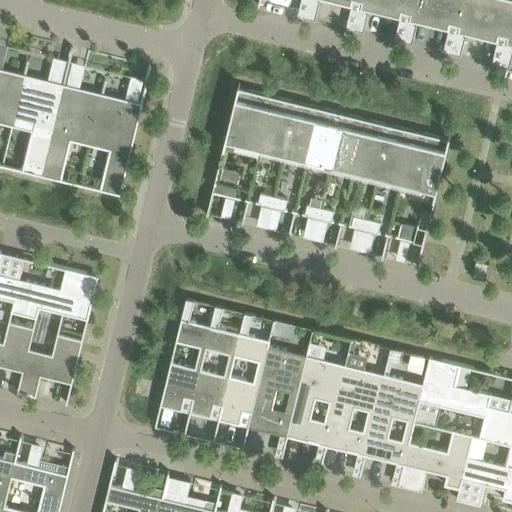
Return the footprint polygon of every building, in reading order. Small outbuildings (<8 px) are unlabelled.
[(362,0),(310,0),(307,16),(315,19),(319,0),(329,0),(351,5),(352,0),(359,0),(362,1),(362,0)] [(413,0),(362,0),(362,1),(355,28),(364,30),(369,10),(400,17),(401,10),(411,12),(413,0)] [(413,0),(411,12),(404,40),(412,42),(417,22),(448,29),(450,22),(459,24),(465,0),(413,0)] [(511,19),(511,0),(465,0),(459,24),(452,52),(461,54),(466,33),(497,41),(499,34),(508,36),(511,19)] [(511,19),(508,36),(501,64),(509,66),(511,55),(511,19)] [(52,75),(84,84),(89,62),(57,53),(52,75)] [(0,117),(10,120),(10,124),(11,124),(12,124),(14,116),(13,115),(23,77),(22,77),(0,71),(0,117)] [(23,77),(13,115),(14,116),(32,120),(30,129),(21,169),(40,174),(60,92),(59,91),(52,90),(54,84),(24,77),(23,77)] [(227,139),(261,147),(274,95),(240,86),(240,84),(239,83),(223,147),(225,147),(227,139)] [(60,92),(40,174),(60,178),(69,139),(89,144),(100,96),(69,88),(68,94),(61,92),(60,92)] [(261,147),(284,153),(297,100),(274,95),(261,147)] [(100,96),(89,144),(108,149),(98,188),(119,193),(139,111),(137,111),(130,109),(131,104),(101,96),(100,96)] [(284,153),(308,159),(321,106),(297,100),(284,153)] [(308,159),(331,164),(344,112),(321,106),(308,159)] [(331,164),(354,170),(367,118),(344,112),(331,164)] [(354,170),(378,176),(390,123),(367,118),(354,170)] [(378,176),(401,181),(414,129),(390,123),(378,176)] [(448,137),(414,129),(401,181),(435,190),(433,198),(435,198),(450,135),(449,135),(448,137)] [(214,192),(226,195),(234,197),(237,187),(214,182),(212,191),(214,192)] [(258,203),(271,206),(274,195),(261,192),(258,203)] [(287,199),(274,195),(271,206),(285,209),(287,199)] [(312,197),(311,204),(321,207),(322,200),(312,197)] [(305,214),(318,217),(321,207),(311,204),(307,203),(305,214)] [(334,210),(321,207),(318,217),(332,220),(334,210)] [(351,225),(365,228),(367,218),(354,215),(351,225)] [(381,221),(367,218),(365,228),(378,232),(381,221)] [(414,240),(417,226),(405,223),(402,237),(414,240)] [(416,237),(423,239),(425,231),(418,229),(416,237)] [(476,259),(475,262),(472,274),(472,276),(485,279),(489,262),(476,259)] [(83,338),(84,334),(99,274),(49,262),(49,264),(66,268),(61,287),(0,272),(0,295),(14,299),(11,311),(37,317),(39,306),(86,317),(81,337),(83,338)] [(182,409),(185,394),(193,396),(194,396),(201,366),(206,347),(211,324),(190,318),(194,299),(186,297),(160,403),(162,404),(182,409)] [(230,373),(235,354),(241,331),(240,331),(219,326),(224,306),(216,304),(211,324),(206,347),(228,353),(224,372),(201,366),(194,396),(193,396),(190,411),(191,411),(211,416),(214,401),(222,403),(223,403),(230,373)] [(252,411),(270,338),(248,333),(253,313),(245,311),(240,331),(241,331),(235,354),(258,360),(253,379),(230,373),(223,403),(222,403),(219,418),(220,418),(240,423),(243,408),(251,410),(252,411)] [(0,364),(23,370),(18,390),(19,391),(29,348),(35,326),(9,319),(4,342),(0,340),(0,364)] [(19,391),(36,395),(41,374),(71,382),(66,402),(67,402),(72,383),(75,373),(78,360),(80,350),(82,344),(83,338),(81,337),(58,332),(53,354),(29,348),(19,391)] [(287,434),(287,435),(307,353),(269,344),(270,338),(252,411),(251,410),(248,425),(249,425),(287,434)] [(307,353),(287,435),(288,435),(326,444),(346,362),(307,353)] [(430,355),(423,381),(424,381),(419,401),(483,417),(478,435),(502,441),(510,408),(509,408),(489,403),(491,392),(455,383),(460,364),(460,363),(430,355)] [(326,444),(327,444),(365,453),(385,372),(346,362),(326,444)] [(385,372),(365,453),(366,454),(403,463),(404,463),(409,441),(419,401),(424,381),(423,381),(385,372)] [(502,441),(510,443),(511,443),(511,408),(510,408),(502,441)] [(445,450),(409,441),(404,463),(405,463),(447,473),(444,484),(459,487),(460,487),(463,477),(462,477),(468,455),(473,434),(450,428),(445,450)] [(0,511),(3,511),(5,505),(12,477),(16,460),(21,435),(21,434),(17,451),(6,449),(4,457),(0,455),(0,511)] [(511,443),(510,443),(504,464),(468,455),(462,477),(463,477),(505,488),(503,498),(511,500),(511,443)] [(32,511),(5,505),(3,511),(59,511),(70,465),(69,464),(58,462),(56,469),(16,460),(12,477),(46,485),(39,511),(32,511)] [(138,511),(159,511),(163,496),(164,496),(166,488),(164,488),(153,485),(151,493),(111,483),(110,482),(106,498),(140,506),(138,511)] [(214,511),(216,508),(216,509),(218,501),(217,500),(206,498),(204,505),(164,496),(163,496),(159,511),(163,511),(214,511)]
